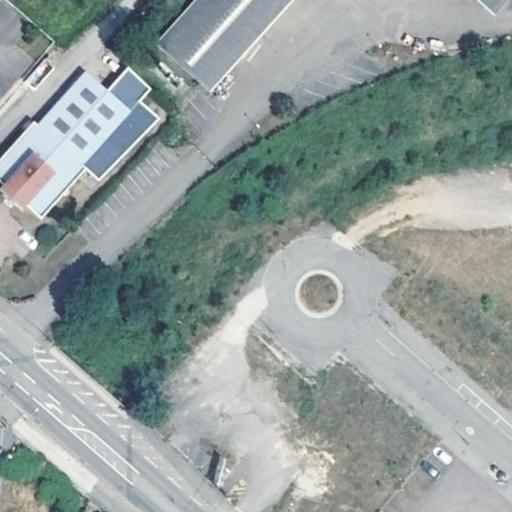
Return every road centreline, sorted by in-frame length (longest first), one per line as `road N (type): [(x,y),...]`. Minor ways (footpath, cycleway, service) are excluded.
road 1 (secondary): [(174,511),(3,363)]
road 2 (residential): [(511,458),(343,309)]
road 3 (unclassified): [(0,126),(128,0)]
road 4 (residential): [(343,309),(345,277),(328,263),(307,262),(285,284),(299,319)]
